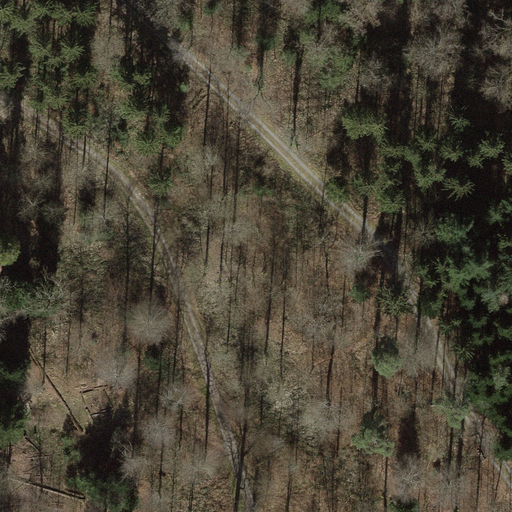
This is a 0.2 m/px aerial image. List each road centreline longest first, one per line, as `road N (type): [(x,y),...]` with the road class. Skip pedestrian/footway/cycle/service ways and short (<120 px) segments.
road 1 (track): [(129,0),(371,236),(511,479)]
road 2 (track): [(251,511),(155,223),(95,157),(0,97)]
